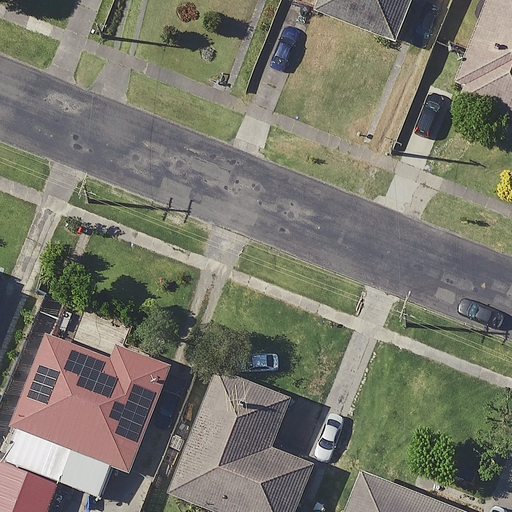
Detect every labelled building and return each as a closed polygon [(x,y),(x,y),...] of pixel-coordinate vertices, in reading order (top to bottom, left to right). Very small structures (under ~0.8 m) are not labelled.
[(311,0),(308,8),(387,39),(402,0),(311,0)] [(511,0),(480,0),(444,95),(511,120),(511,0)] [(120,325),(46,299),(0,429),(0,511),(40,511),(52,479),(93,494),(105,461),(122,467),(161,359),(114,342),(120,325)] [(217,511),(286,511),(305,460),(264,445),(282,394),(207,366),(161,492),(217,511)] [(467,511),(354,469),(337,511),(467,511)]
